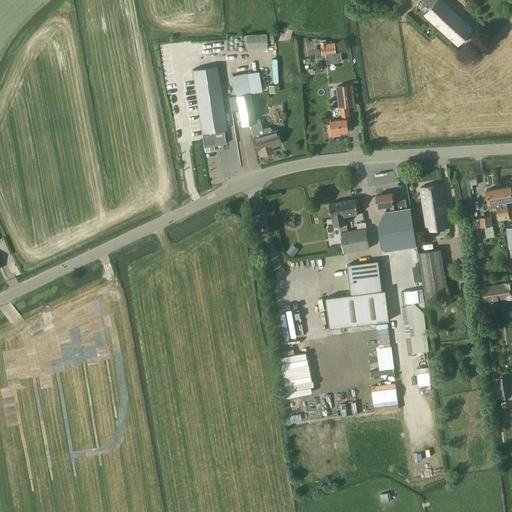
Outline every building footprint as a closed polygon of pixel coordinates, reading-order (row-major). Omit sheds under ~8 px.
[(474,29),(452,9),(442,0),(422,0),(431,8),(425,15),(458,46),(474,29)] [(247,50),(267,49),(267,44),(273,44),(273,34),(246,35),(247,50)] [(322,56),(336,54),(334,43),(327,44),(327,42),(320,43),(322,56)] [(227,130),(220,86),(217,66),(192,70),(201,134),(204,152),(204,153),(215,151),(214,146),(218,145),(218,147),(223,146),(223,145),(226,144),(224,131),(227,130)] [(340,108),(342,120),(331,121),(331,125),(328,125),(329,137),(340,136),(340,132),(348,131),(347,123),(350,123),(348,107),(355,106),(353,84),(336,86),(339,108),(340,108)] [(279,85),(268,86),(269,93),(280,92),(279,85)] [(250,94),(236,96),(241,126),(250,124),(255,123),(250,94)] [(262,129),(260,124),(259,119),(254,120),(255,123),(250,124),(250,127),(253,137),(257,151),(258,151),(260,156),(270,153),(273,152),(272,149),(272,147),(280,144),(276,130),(272,132),(271,129),(269,127),(262,129)] [(419,188),(424,216),(426,232),(449,228),(442,184),(419,188)] [(509,216),(506,202),(511,200),(511,195),(511,186),(499,188),(503,216),(509,216)] [(497,218),(503,216),(499,188),(486,190),(489,209),(495,208),(497,217),(497,218)] [(383,207),(384,212),(407,208),(405,200),(393,201),(392,193),(376,195),(378,207),(383,207)] [(356,199),(337,202),(339,210),(343,209),(345,216),(345,217),(346,217),(358,214),(356,199)] [(337,202),(329,203),(331,219),(332,219),(333,227),(339,226),(347,225),(346,217),(345,217),(345,216),(343,209),(339,210),(337,202)] [(386,251),(393,250),(417,246),(411,208),(407,208),(387,212),(384,212),(378,225),(382,248),(386,251)] [(491,216),(478,218),(478,219),(480,228),(485,228),(492,226),(491,216)] [(347,225),(339,226),(344,253),(370,249),(366,229),(357,230),(348,232),(347,225)] [(292,258),(299,250),(293,245),(286,252),(292,258)] [(418,253),(426,301),(448,297),(441,249),(418,253)] [(347,265),(351,295),(360,294),(382,291),(378,261),(347,265)] [(505,300),(511,298),(511,282),(503,284),(482,287),(484,302),(505,299),(505,300)] [(360,294),(351,295),(326,298),(330,328),(389,320),(386,290),(382,291),(360,294)] [(511,398),(508,377),(496,378),(500,399),(511,398)] [(349,392),(342,392),(344,404),(351,403),(349,392)] [(289,409),(301,407),(298,393),(286,395),(289,409)] [(299,419),(287,421),(289,430),(300,428),(299,419)]
